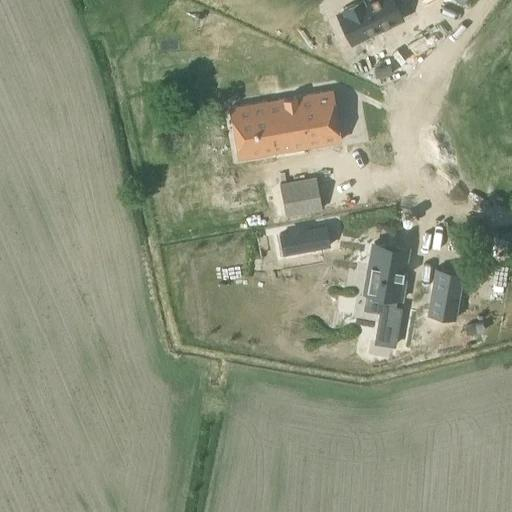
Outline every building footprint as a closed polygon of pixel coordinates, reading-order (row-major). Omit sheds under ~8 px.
[(344,13),(339,15),(352,42),(399,19),(390,2),(393,0),(362,0),(364,3),(363,4),(361,0),(342,9),(344,13)] [(229,110),(237,159),(339,141),(330,91),(309,95),(264,103),(229,110)] [(360,154),(387,149),(382,117),(355,122),(360,154)] [(294,165),(267,169),(269,181),(296,177),(294,165)] [(278,184),(285,217),(321,211),(315,177),(278,184)] [(335,354),(346,232),(308,229),(297,350),(335,354)] [(366,294),(363,310),(379,312),(374,343),(393,346),(400,309),(393,308),(395,299),(401,300),(404,282),(400,282),(405,250),(373,244),(364,294),(366,294)] [(435,270),(427,315),(453,320),(461,274),(435,270)]
